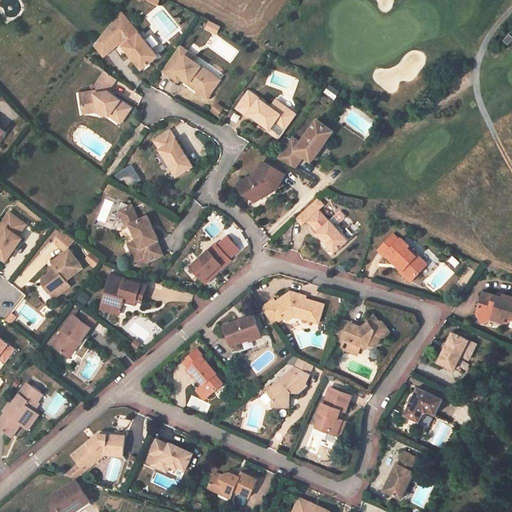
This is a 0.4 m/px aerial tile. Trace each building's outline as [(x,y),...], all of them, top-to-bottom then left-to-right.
[(121,42),(143,68),(158,56),(140,33),(139,34),(131,23),(121,11),(97,42),(106,54),(121,42)] [(210,21),(206,29),(211,31),(215,24),(210,21)] [(221,27),(215,24),(211,31),(217,34),(221,27)] [(163,71),(178,82),(181,79),(182,76),(190,82),(192,79),(200,85),(210,72),(194,60),(192,62),(183,56),(186,52),(187,51),(180,46),(163,71)] [(186,52),(183,56),(192,62),(194,60),(195,58),(186,52)] [(123,121),(132,107),(109,91),(117,79),(106,71),(97,84),(98,91),(80,93),(83,109),(97,106),(106,112),(111,115),(112,113),(123,121)] [(200,85),(197,90),(208,98),(221,80),(210,72),(200,85)] [(182,76),(181,79),(197,90),(200,85),(192,79),(190,82),(182,76)] [(278,121),(286,127),(296,113),(276,100),(271,107),(249,91),(237,108),(248,116),(250,114),(270,128),(271,129),(276,122),(278,121)] [(218,104),(212,112),(219,116),(224,108),(218,104)] [(83,109),(83,113),(96,111),(104,116),(106,112),(97,106),(83,109)] [(112,113),(111,115),(122,123),(123,121),(112,113)] [(292,137),(278,158),(295,168),(304,156),(312,162),(333,131),(317,119),(300,143),(292,137)] [(279,137),(286,127),(278,121),(276,122),(271,129),(270,128),(269,131),(279,137)] [(171,130),(155,140),(178,176),(194,166),(171,130)] [(254,175),(238,184),(246,195),(253,198),(259,194),(261,198),(272,191),(268,189),(270,185),(274,187),(277,189),(286,174),(263,161),(255,176),(254,175)] [(320,210),(325,205),(318,197),(295,219),(302,226),(308,221),(320,210)] [(138,248),(132,251),(137,261),(145,256),(148,262),(164,255),(157,241),(159,240),(147,215),(139,220),(132,205),(119,211),(126,226),(130,224),(137,240),(134,241),(138,248)] [(320,210),(308,221),(318,231),(317,232),(335,253),(349,240),(343,233),(344,230),(340,225),(336,226),(330,220),(320,210)] [(10,213),(1,225),(6,228),(0,237),(0,257),(6,262),(22,239),(18,236),(27,224),(10,213)] [(64,229),(56,241),(68,250),(77,239),(64,229)] [(394,235),(378,250),(385,256),(386,255),(391,260),(393,259),(400,266),(399,268),(412,280),(428,264),(417,255),(416,256),(408,248),(410,246),(402,238),(400,240),(394,235)] [(192,266),(204,280),(217,268),(219,271),(231,260),(230,258),(239,249),(228,236),(218,245),(217,244),(192,266)] [(132,251),(138,248),(134,241),(128,244),(132,251)] [(44,283),(51,292),(56,288),(60,294),(72,286),(67,280),(84,268),(71,249),(53,262),(55,265),(50,269),(50,273),(44,277),(44,283)] [(94,253),(88,260),(97,267),(103,260),(94,253)] [(393,259),(391,260),(399,268),(400,266),(393,259)] [(204,280),(206,282),(219,271),(217,268),(204,280)] [(120,314),(124,301),(125,296),(137,300),(143,301),(147,286),(111,275),(101,308),(120,314)] [(55,298),(60,294),(56,288),(51,292),(55,298)] [(320,323),(325,304),(306,299),(298,297),(298,294),(291,292),(276,302),(274,299),(262,308),(273,325),(285,317),(288,320),(294,316),(320,323)] [(508,299),(503,298),(483,292),(477,314),(482,324),(493,319),(505,323),(507,317),(511,318),(511,296),(509,296),(508,299)] [(125,296),(124,301),(135,304),(137,300),(125,296)] [(12,312),(9,316),(14,321),(17,316),(12,312)] [(87,312),(81,320),(91,328),(97,319),(87,312)] [(52,345),(67,356),(78,341),(81,342),(91,328),(81,320),(74,315),(52,345)] [(254,315),(224,326),(231,346),(262,335),(254,315)] [(334,338),(344,342),(345,338),(351,340),(347,350),(358,354),(362,344),(368,347),(369,343),(377,346),(380,337),(388,336),(387,332),(389,332),(382,323),(380,324),(374,316),(367,321),(369,324),(361,329),(359,327),(342,318),(334,338)] [(453,333),(439,362),(455,370),(469,341),(453,333)] [(0,336),(0,356),(3,352),(10,357),(16,349),(0,336)] [(342,348),(347,350),(351,340),(345,338),(344,342),(342,348)] [(78,341),(67,356),(70,358),(81,342),(78,341)] [(469,341),(455,370),(463,374),(477,344),(469,341)] [(206,396),(209,396),(224,383),(216,374),(217,373),(197,349),(183,361),(189,368),(188,369),(194,377),(196,375),(204,384),(201,387),(201,390),(206,396)] [(0,357),(6,362),(10,357),(3,352),(0,356),(0,357)] [(296,366),(300,358),(294,355),(289,361),(289,363),(296,366)] [(273,406),(286,407),(287,396),(291,392),(298,393),(308,385),(306,383),(311,374),(309,374),(313,364),(300,358),(296,366),(295,367),(272,387),(270,385),(266,388),(268,391),(267,391),(274,399),(273,406)] [(0,427),(12,437),(22,424),(23,425),(33,410),(32,410),(38,402),(44,395),(27,383),(12,404),(10,402),(6,407),(8,409),(6,412),(0,420),(0,427)] [(205,399),(209,396),(206,396),(201,390),(201,387),(197,390),(205,399)] [(330,430),(339,434),(344,420),(339,418),(342,410),(346,412),(353,395),(331,387),(325,403),(324,403),(320,412),(323,413),(317,427),(329,432),(330,430)] [(418,387),(405,414),(420,421),(424,413),(430,411),(436,414),(443,399),(418,387)] [(23,425),(29,429),(39,415),(34,411),(33,410),(23,425)] [(344,420),(339,434),(342,435),(347,421),(344,420)] [(339,434),(330,430),(329,432),(326,438),(336,442),(340,440),(342,435),(339,434)] [(73,456),(82,468),(95,457),(101,458),(106,454),(124,456),(126,436),(99,434),(73,456)] [(152,465),(160,468),(163,461),(170,465),(178,468),(179,466),(187,470),(194,453),(170,443),(170,445),(157,440),(151,453),(156,456),(152,465)] [(385,490),(402,498),(414,472),(413,471),(419,458),(404,451),(398,464),(397,464),(385,490)] [(95,457),(82,468),(85,471),(101,458),(95,457)] [(163,461),(160,468),(167,472),(170,465),(163,461)] [(250,497),(258,479),(242,472),(240,477),(230,472),(223,474),(222,478),(215,475),(209,488),(219,493),(226,490),(233,493),(235,490),(250,497)] [(92,503),(77,480),(48,498),(56,511),(78,511),(90,505),(92,503)] [(219,493),(218,496),(230,501),(233,493),(226,490),(219,493)] [(330,511),(300,497),(296,504),(299,508),(296,511),(330,511)]
